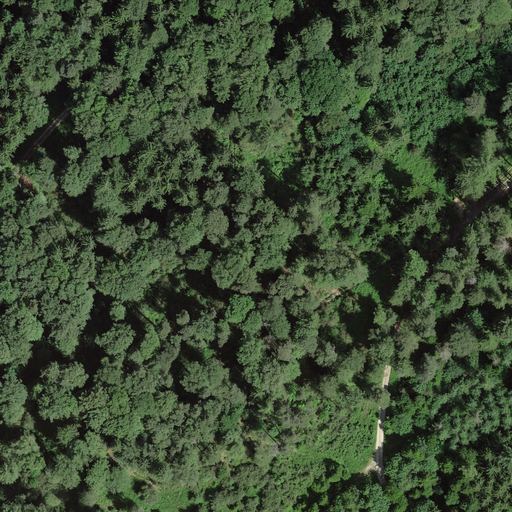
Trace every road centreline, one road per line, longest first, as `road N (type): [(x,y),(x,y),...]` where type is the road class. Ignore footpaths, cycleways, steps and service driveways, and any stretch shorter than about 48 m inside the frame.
road 1 (track): [(381,511),(365,432),(431,244),(511,168)]
road 2 (track): [(203,0),(111,67),(0,183)]
